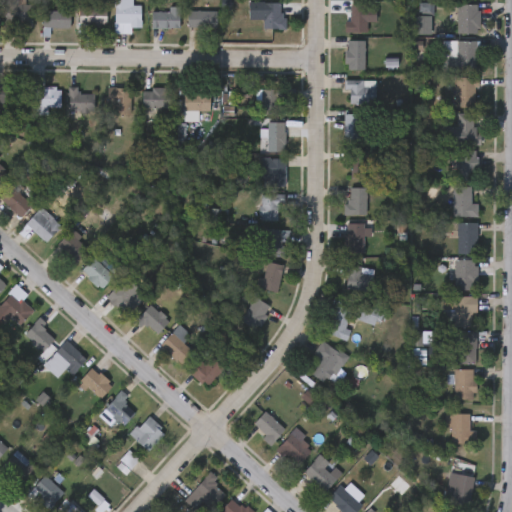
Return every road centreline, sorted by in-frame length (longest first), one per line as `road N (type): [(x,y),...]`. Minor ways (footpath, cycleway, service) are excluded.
road 1 (residential): [(315,0),(318,192),(308,305),(284,344),(124,511)]
road 2 (residential): [(0,243),(299,511)]
road 3 (residential): [(316,59),(0,58)]
